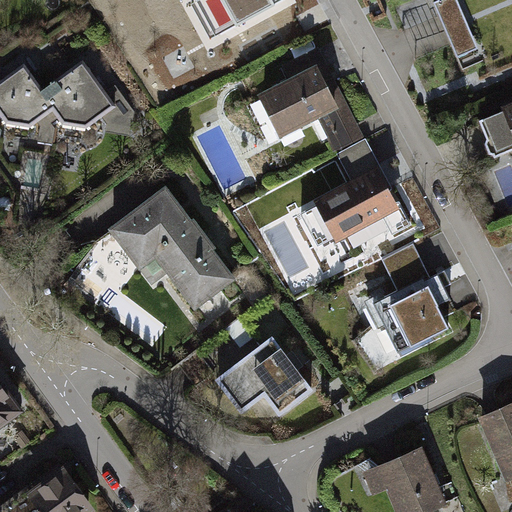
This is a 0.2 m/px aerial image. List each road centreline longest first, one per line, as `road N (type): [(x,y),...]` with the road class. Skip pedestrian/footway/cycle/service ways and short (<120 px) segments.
road 1 (residential): [(511,318),(340,0)]
road 2 (residential): [(6,316),(105,374),(254,482)]
road 3 (residential): [(511,355),(254,482)]
road 4 (residential): [(6,316),(146,511)]
